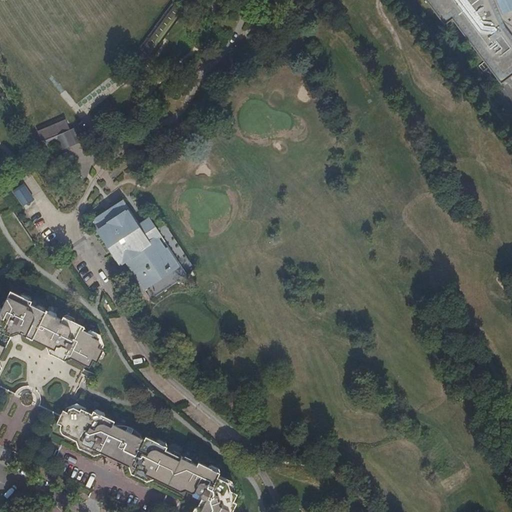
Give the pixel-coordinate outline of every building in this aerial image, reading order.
[(511,0),(426,0),(443,23),(450,18),(499,82),(511,72),(511,0)] [(50,156),(80,144),(69,119),(40,131),(50,156)] [(15,191),(24,207),(35,201),(26,185),(15,191)] [(143,229),(124,200),(95,219),(114,249),(118,256),(123,253),(125,256),(128,260),(140,279),(136,281),(141,290),(145,287),(147,289),(155,284),(160,281),(178,269),(154,233),(148,237),(143,229)] [(157,219),(149,225),(154,233),(178,269),(186,264),(157,219)] [(149,225),(143,229),(148,237),(154,233),(149,225)] [(123,253),(118,256),(114,249),(111,251),(120,265),(128,260),(125,256),(123,253)] [(0,369),(1,367),(0,366),(0,357),(9,339),(11,335),(19,333),(23,334),(51,348),(48,353),(63,361),(66,356),(85,365),(89,368),(92,361),(97,363),(99,358),(103,350),(103,349),(99,347),(100,344),(99,341),(98,340),(93,337),(94,335),(83,330),(84,327),(74,321),(64,317),(63,316),(61,319),(30,304),(31,301),(30,300),(20,295),(10,290),(1,307),(0,309),(0,369)] [(232,511),(231,511),(235,503),(233,502),(232,501),(236,494),(233,492),(230,491),(227,483),(217,477),(218,474),(219,473),(208,468),(198,463),(196,466),(165,450),(166,447),(165,447),(155,442),(145,437),(144,440),(140,438),(115,426),(112,425),(114,421),(104,416),(93,411),(91,414),(80,409),(79,410),(73,407),(68,409),(67,412),(63,410),(57,423),(60,425),(60,427),(60,429),(61,432),(63,434),(68,437),(76,441),(78,448),(93,456),(101,453),(109,451),(125,459),(128,467),(130,474),(146,482),(153,479),(180,492),(184,491),(191,494),(194,493),(195,491),(196,491),(196,493),(196,494),(198,495),(201,494),(200,496),(201,499),(200,502),(197,508),(193,509),(192,511),(232,511)] [(115,426),(140,438),(141,437),(140,434),(119,424),(115,425),(115,426)] [(109,451),(101,453),(128,467),(125,459),(109,451)] [(230,491),(233,492),(235,489),(232,481),(218,474),(217,477),(227,483),(230,491)] [(194,493),(191,494),(192,498),(200,502),(201,499),(200,496),(201,494),(198,495),(196,494),(196,493),(196,491),(195,491),(194,493)]
